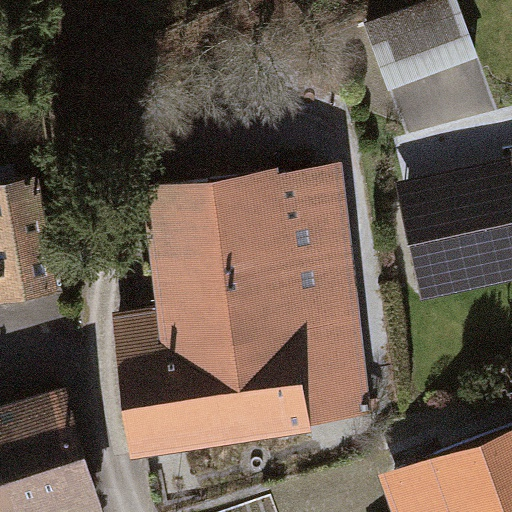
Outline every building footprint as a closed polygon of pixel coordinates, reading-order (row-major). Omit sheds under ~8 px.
[(451,0),(370,27),(389,85),(477,56),(458,0),(451,0)] [(511,153),(406,182),(434,290),(511,269),(511,153)] [(344,157),(149,182),(164,301),(112,307),(129,441),(377,410),(344,157)] [(38,168),(0,174),(0,296),(58,287),(38,168)] [(66,377),(0,397),(0,450),(18,511),(81,511),(106,504),(66,377)] [(511,511),(511,428),(382,479),(394,511),(511,511)] [(18,511),(0,450),(0,511),(18,511)]
